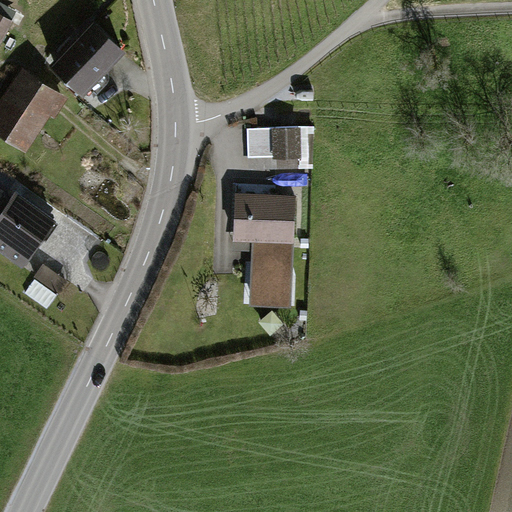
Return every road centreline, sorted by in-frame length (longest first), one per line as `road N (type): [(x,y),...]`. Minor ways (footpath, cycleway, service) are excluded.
road 1 (tertiary): [(27,511),(154,238),(176,126)]
road 2 (unclassified): [(176,126),(263,94),(379,0)]
road 3 (tertiary): [(176,126),(154,0)]
